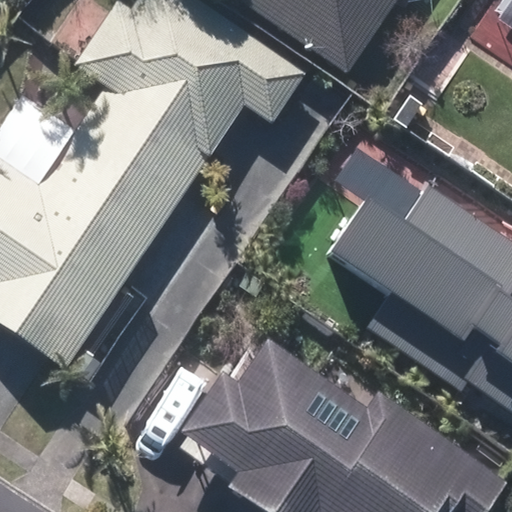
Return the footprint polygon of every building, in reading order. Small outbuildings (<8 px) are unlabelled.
[(0,335),(62,378),(241,114),(270,133),(304,83),(181,0),(142,0),(129,20),(114,9),(71,74),(104,96),(34,196),(0,172),(0,335)] [(61,8),(50,0),(32,0),(16,19),(38,36),(61,8)] [(228,0),(227,2),(343,81),(398,0),(228,0)] [(511,7),(497,29),(511,38),(511,7)] [(191,429),(247,469),(236,484),(275,511),(488,511),(511,481),(384,390),(372,406),(275,336),(245,378),(234,370),(191,429)]
